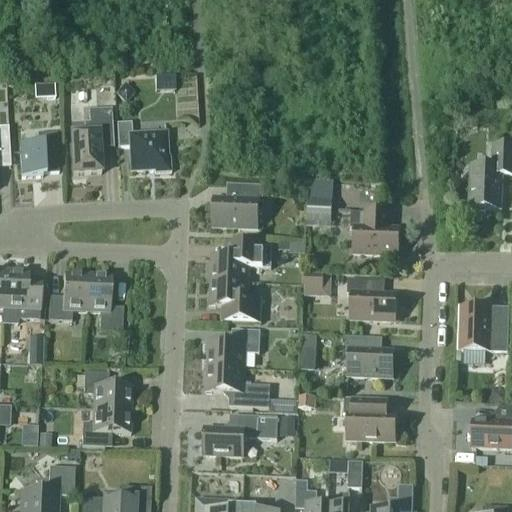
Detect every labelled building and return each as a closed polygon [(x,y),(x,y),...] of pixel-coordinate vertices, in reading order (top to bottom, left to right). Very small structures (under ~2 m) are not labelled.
[(174,79),(154,80),(155,88),(174,87),(174,79)] [(135,95),(124,85),(115,96),(126,106),(135,95)] [(57,103),(56,89),(44,89),(44,103),(57,103)] [(99,151),(113,150),(111,111),(89,112),(89,124),(84,125),(84,136),(70,137),(73,178),(101,176),(99,151)] [(154,176),(171,175),(170,159),(167,159),(166,135),(132,137),(131,125),(116,126),(117,150),(129,150),(130,175),(154,173),(154,176)] [(0,160),(9,160),(7,129),(0,129),(0,160)] [(45,176),(58,175),(56,135),(36,136),(37,147),(19,148),(21,181),(41,180),(45,176)] [(511,178),(511,149),(493,148),(492,170),(470,169),(468,212),(475,212),(475,216),(485,216),(485,212),(500,213),(502,178),(511,178)] [(262,205),(263,188),(226,187),(226,203),(217,202),(216,231),(257,232),(258,205),(262,205)] [(332,202),(307,201),(306,226),(330,227),(332,202)] [(353,257),(394,259),(395,233),(387,232),(387,217),(350,215),(350,231),(354,231),(353,257)] [(271,249),(224,247),(224,261),(211,261),(210,285),(248,287),(249,271),(270,272),(271,249)] [(16,327),(17,322),(39,323),(40,299),(27,298),(28,274),(4,273),(2,312),(1,326),(3,326),(16,327)] [(85,315),(87,277),(64,276),(63,300),(49,300),(48,324),(71,325),(71,315),(85,315)] [(328,278),(304,276),(303,297),(328,298),(328,278)] [(111,278),(87,277),(85,315),(100,316),(99,334),(122,335),(123,310),(110,310),(111,278)] [(391,325),(392,298),(384,298),(384,284),(347,282),(347,297),(351,297),(350,323),(391,325)] [(248,287),(210,285),(209,310),(233,311),(232,325),(260,326),(261,303),(247,302),(248,287)] [(457,352),(457,353),(463,354),(463,368),(484,368),(485,354),(507,355),(507,354),(505,354),(506,314),(508,314),(508,313),(459,311),(459,312),(460,312),(459,352),(457,352)] [(208,347),(207,371),(245,373),(245,357),(259,357),(260,335),(232,333),(231,348),(208,347)] [(43,340),(29,340),(28,368),(42,368),(43,340)] [(303,340),(302,353),(316,353),(316,341),(303,340)] [(389,382),(390,355),(381,355),(382,342),(345,340),(344,354),(348,354),(347,380),(389,382)] [(245,373),(207,371),(206,396),(229,397),(229,411),(268,412),(269,390),(244,389),(245,373)] [(93,398),(93,412),(131,414),(132,390),(108,389),(108,376),(84,375),(83,398),(93,398)] [(315,400),(298,399),(297,413),(315,414),(315,400)] [(391,445),(392,419),(384,418),(384,403),(343,401),(343,418),(347,418),(346,444),(391,445)] [(283,407),(283,420),(296,420),(296,408),(283,407)] [(511,409),(499,409),(498,424),(472,423),(471,452),(511,453),(511,447),(511,409)] [(131,414),(93,412),(92,427),(82,426),(81,449),(105,450),(106,437),(130,438),(131,414)] [(204,432),(203,459),(243,461),(244,442),(277,444),(277,421),(230,419),(229,433),(204,432)] [(280,435),(294,435),(294,422),(280,422),(280,435)] [(39,439),(38,448),(49,449),(50,440),(39,439)] [(68,455),(68,463),(80,463),(80,455),(68,455)] [(361,492),(362,466),(348,465),(347,492),(361,492)] [(73,499),(74,471),(49,470),(48,495),(20,494),(19,511),(57,511),(58,499),(73,499)] [(327,511),(316,510),(317,495),(308,495),(308,485),(296,484),(295,511),(327,511)] [(411,511),(413,489),(398,489),(398,502),(388,502),(388,511),(411,511)] [(82,511),(148,511),(149,493),(121,491),(121,503),(83,502),(82,511)] [(348,511),(349,497),(339,496),(339,511),(327,511),(348,511)]
